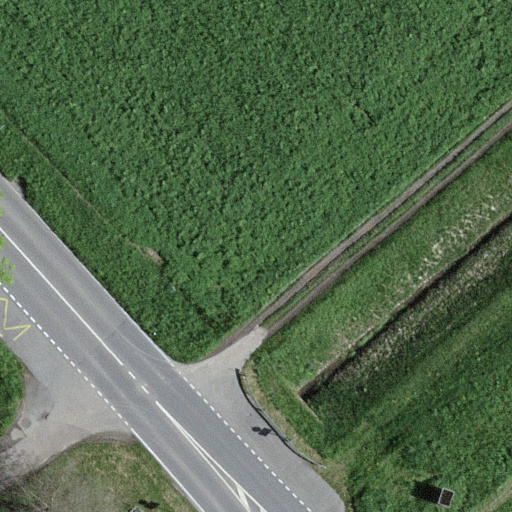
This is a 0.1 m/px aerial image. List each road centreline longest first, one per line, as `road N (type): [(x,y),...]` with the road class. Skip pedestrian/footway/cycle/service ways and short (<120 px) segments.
road 1 (primary): [(0,239),(130,375)]
road 2 (unclassified): [(0,471),(130,375)]
